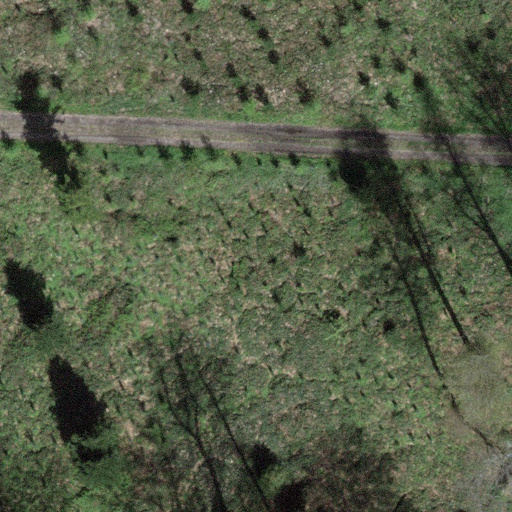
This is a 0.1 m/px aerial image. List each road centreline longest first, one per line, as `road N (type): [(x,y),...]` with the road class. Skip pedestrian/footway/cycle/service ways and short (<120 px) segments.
road 1 (track): [(0,128),(511,146)]
road 2 (track): [(388,348),(168,334),(0,217)]
